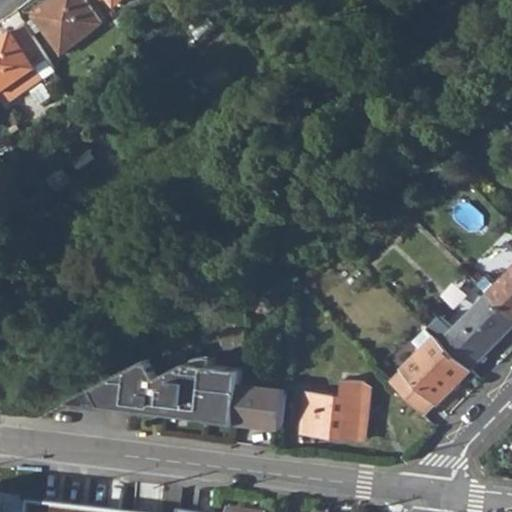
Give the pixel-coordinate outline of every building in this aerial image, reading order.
[(65,52),(105,22),(88,0),(54,0),(36,14),(65,52)] [(0,40),(0,89),(9,103),(46,77),(37,64),(49,57),(26,23),(14,31),(0,40)] [(58,69),(49,57),(37,64),(46,77),(58,69)] [(502,127),(508,131),(511,126),(511,125),(500,114),(493,122),(499,130),(502,127)] [(453,185),(465,173),(452,160),(439,172),(445,177),(453,185)] [(511,269),(500,282),(490,291),(491,292),(511,312),(511,269)] [(480,281),(490,291),(500,282),(489,272),(480,281)] [(474,369),(511,330),(511,312),(491,292),(445,339),(474,369)] [(270,314),(280,307),(271,294),(261,299),(270,314)] [(417,340),(425,347),(439,333),(431,325),(417,340)] [(474,369),(445,339),(439,333),(425,347),(393,380),(428,416),(474,369)] [(162,376),(153,358),(72,401),(81,402),(81,404),(106,407),(106,404),(133,408),(134,400),(168,404),(167,412),(212,417),(213,408),(239,411),(238,421),(240,421),(244,384),(246,368),(192,362),(164,376),(162,376)] [(377,384),(369,379),(349,376),(346,393),(310,390),(305,431),(370,438),(377,384)] [(284,427),(289,390),(244,384),(240,421),(239,422),(284,427)] [(239,427),(284,432),(284,427),(239,422),(239,427)] [(0,511),(10,511),(11,502),(0,501),(0,511)] [(33,511),(127,511),(34,503),(33,511)]
